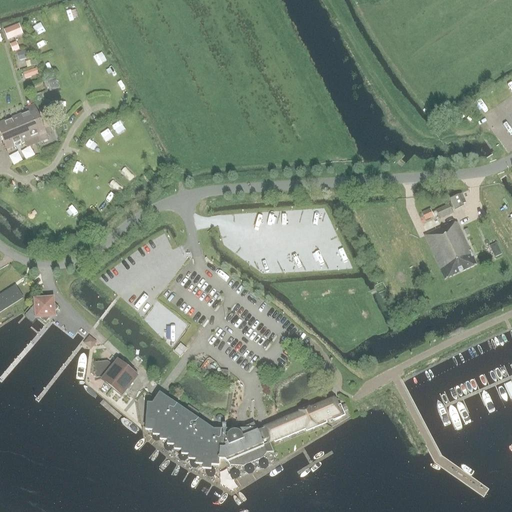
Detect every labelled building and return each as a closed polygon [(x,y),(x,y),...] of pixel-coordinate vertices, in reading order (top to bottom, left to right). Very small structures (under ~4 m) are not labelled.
[(4,30),(8,41),(23,35),(19,24),(4,30)] [(18,42),(11,44),(15,53),(21,51),(18,42)] [(26,51),(17,54),(19,61),(28,59),(26,51)] [(25,79),(38,75),(37,69),(23,73),(25,79)] [(56,80),(49,83),(52,90),(59,88),(56,80)] [(25,108),(27,112),(0,122),(0,133),(6,149),(24,143),(26,146),(28,147),(47,138),(45,135),(36,109),(34,105),(25,108)] [(51,115),(48,106),(43,108),(46,117),(51,115)] [(466,203),(462,194),(455,196),(460,206),(466,203)] [(449,205),(436,211),(440,220),(453,214),(449,205)] [(445,280),(477,265),(457,223),(448,227),(447,226),(430,234),(431,234),(424,237),(445,280)] [(492,252),(495,258),(502,255),(499,249),(492,252)] [(16,280),(0,289),(0,314),(27,298),(16,280)] [(58,307),(43,295),(24,317),(32,323),(38,316),(45,323),(58,307)] [(91,338),(86,345),(92,350),(98,344),(91,338)] [(174,352),(180,357),(187,349),(181,344),(174,352)] [(122,394),(136,376),(119,362),(117,364),(114,362),(111,365),(107,362),(95,364),(96,378),(100,378),(102,376),(105,379),(105,380),(122,394)] [(220,381),(220,383),(227,384),(228,374),(221,373),(220,381)] [(147,405),(146,427),(150,427),(153,428),(200,459),(200,461),(219,463),(219,461),(225,461),(226,461),(230,465),(243,466),(262,458),(266,453),(273,452),(269,443),(306,427),(307,429),(317,425),(341,415),(335,400),(319,407),(311,410),(311,409),(300,414),(301,415),(255,434),(255,433),(255,429),(247,429),(247,430),(248,430),(220,431),(214,431),(163,397),(160,394),(156,399),(152,405),(147,405)] [(187,408),(197,416),(199,413),(189,406),(187,408)]
